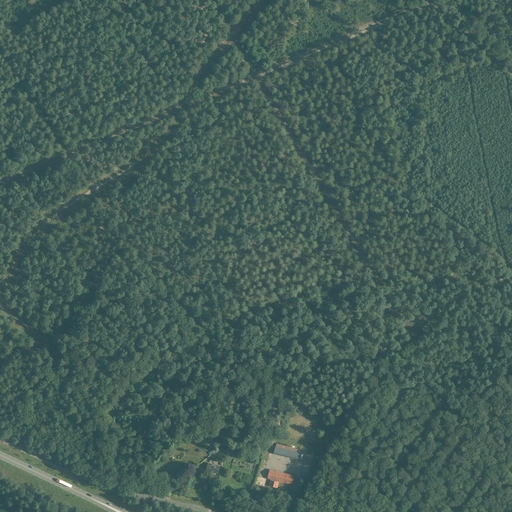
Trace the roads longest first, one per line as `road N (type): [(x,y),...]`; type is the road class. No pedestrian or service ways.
road 1 (track): [(511,72),(458,9),(438,2),(0,184)]
road 2 (track): [(402,325),(307,373),(255,417),(193,333),(369,268)]
road 3 (track): [(232,32),(409,335)]
road 4 (track): [(0,280),(50,220),(150,151),(232,32)]
road 5 (track): [(0,305),(62,358),(123,492)]
road 6 (track): [(409,337),(287,511)]
road 7 (track): [(510,511),(409,337)]
road 8 (track): [(409,335),(439,306),(511,276)]
